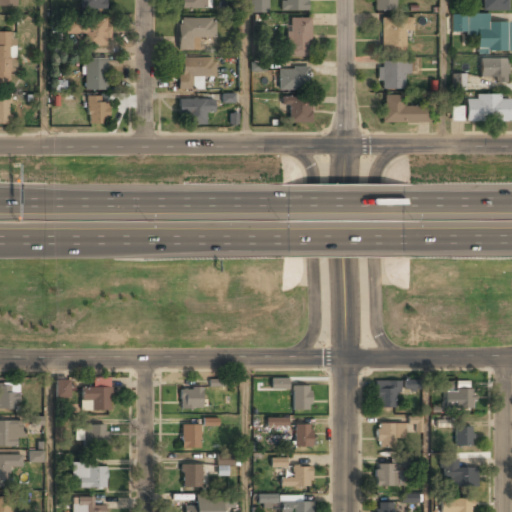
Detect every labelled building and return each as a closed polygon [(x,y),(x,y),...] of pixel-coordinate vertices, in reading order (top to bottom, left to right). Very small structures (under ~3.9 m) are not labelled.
[(19,0),(0,0),(0,8),(19,8),(19,0)] [(105,0),(79,0),(79,10),(105,10),(105,0)] [(208,10),(208,0),(181,0),(181,10),(208,10)] [(267,0),(249,0),(250,13),(267,13),(267,0)] [(283,0),(283,12),(305,12),(305,0),(283,0)] [(396,0),(373,0),(373,11),(396,11),(396,0)] [(481,0),(481,10),(506,10),(506,0),(481,0)] [(477,52),(507,53),(508,22),(487,22),(487,14),(451,14),(451,32),(477,32),(477,52)] [(308,18),(285,18),(285,57),(308,57),(308,18)] [(381,18),(381,54),(403,54),(403,33),(412,33),(412,18),(381,18)] [(64,20),(65,36),(83,36),(83,47),(107,46),(107,20),(64,20)] [(213,39),(213,20),(177,20),(177,51),(195,51),(195,39),(213,39)] [(0,87),(9,87),(9,72),(14,72),(14,33),(0,33),(0,87)] [(82,91),(106,91),(106,59),(82,59),(82,91)] [(213,78),(213,59),(177,59),(177,90),(201,90),(201,78),(213,78)] [(506,81),(506,59),(479,59),(479,81),(506,81)] [(409,75),(409,61),(378,61),(378,90),(403,90),(403,75),(409,75)] [(265,62),(250,62),(249,71),(265,72),(265,62)] [(307,91),(307,68),(277,68),(277,91),(307,91)] [(451,90),(464,90),(463,74),(451,74),(451,90)] [(0,125),(8,125),(8,96),(0,96),(0,125)] [(401,96),(381,96),(381,124),(425,124),(425,107),(401,107),(401,96)] [(107,97),(86,97),(86,125),(107,125),(107,97)] [(310,124),(310,97),(280,97),(280,106),(287,106),(287,124),(310,124)] [(465,123),(510,122),(510,97),(465,97),(465,123)] [(212,114),(212,100),(177,100),(177,117),(187,117),(187,126),(204,126),(204,114),(212,114)] [(463,121),(462,106),(450,106),(451,121),(463,121)] [(225,386),(224,379),(208,379),(208,387),(225,386)] [(403,390),(420,389),(420,379),(403,380),(403,390)] [(68,380),(54,380),(55,398),(69,398),(68,380)] [(110,380),(93,380),(93,388),(80,388),(79,411),(109,411),(110,380)] [(284,388),(284,381),(272,380),(272,387),(284,388)] [(451,381),(433,382),(434,391),(451,390),(451,381)] [(374,409),(395,409),(395,382),(374,382),(374,409)] [(0,409),(17,409),(17,384),(0,384),(0,409)] [(291,411),(309,411),(309,387),(291,387),(291,411)] [(179,388),(179,410),(200,410),(200,388),(179,388)] [(455,390),(455,410),(472,410),(472,390),(455,390)] [(422,432),(421,416),(405,416),(406,433),(422,432)] [(265,426),(287,427),(287,418),(266,417),(265,426)] [(217,426),(217,419),(203,418),(202,426),(217,426)] [(19,422),(0,422),(0,448),(19,448),(19,422)] [(374,424),(374,449),(393,449),(393,439),(403,439),(403,424),(374,424)] [(198,425),(180,425),(180,448),(198,448),(198,425)] [(293,447),(310,447),(310,425),(293,425),(293,447)] [(75,440),(83,440),(83,450),(107,450),(107,426),(75,426),(75,440)] [(453,448),(471,448),(471,427),(453,427),(453,448)] [(42,451),(28,451),(28,463),(42,462),(42,451)] [(7,468),(19,468),(19,455),(0,455),(0,487),(8,487),(7,468)] [(226,476),(226,466),(235,466),(235,456),(216,456),(216,476),(226,476)] [(286,458),(270,458),(270,467),(286,467),(286,458)] [(456,460),(440,460),(440,479),(448,479),(448,489),(475,489),(475,469),(456,469),(456,460)] [(79,481),(79,489),(105,489),(105,464),(71,464),(71,481),(79,481)] [(200,489),(200,465),(180,465),(180,489),(200,489)] [(396,487),(396,465),(374,465),(374,487),(396,487)] [(310,467),(291,467),(291,477),(279,477),(279,488),(310,488),(310,467)] [(417,494),(401,493),(401,503),(417,503),(417,494)] [(274,495),(258,495),(258,507),(274,507),(274,495)] [(184,507),(183,511),(221,511),(221,509),(234,509),(234,497),(195,497),(194,507),(184,507)] [(469,511),(470,500),(439,498),(439,511),(469,511)] [(0,499),(0,511),(9,511),(9,499),(0,499)] [(71,511),(104,511),(104,507),(92,507),(92,499),(71,499),(71,511)] [(309,511),(309,500),(279,501),(279,511),(309,511)] [(392,511),(392,503),(374,503),(374,511),(392,511)]
